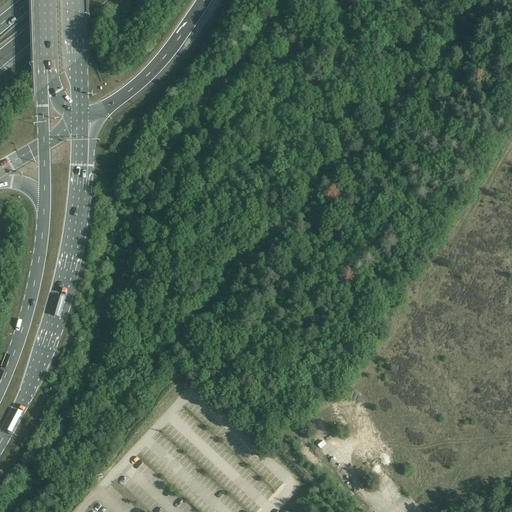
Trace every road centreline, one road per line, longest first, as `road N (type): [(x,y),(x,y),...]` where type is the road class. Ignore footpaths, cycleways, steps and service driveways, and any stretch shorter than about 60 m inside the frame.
road 1 (primary): [(0,443),(36,371),(67,264),(79,123)]
road 2 (primary): [(43,199),(36,273),(0,387)]
road 3 (motorway): [(79,123),(147,76),(206,0)]
road 4 (primary): [(79,123),(76,0)]
